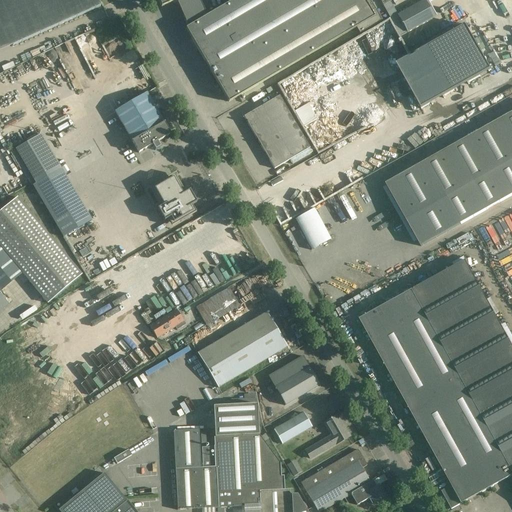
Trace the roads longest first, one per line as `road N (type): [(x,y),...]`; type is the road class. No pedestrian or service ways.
road 1 (unclassified): [(425,511),(134,0)]
road 2 (unknown): [(135,288),(247,201),(403,124)]
